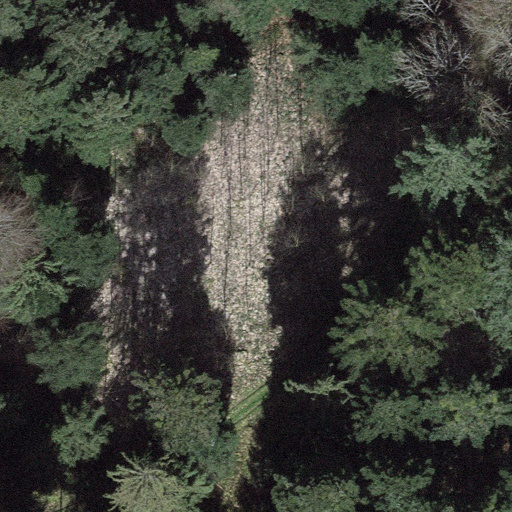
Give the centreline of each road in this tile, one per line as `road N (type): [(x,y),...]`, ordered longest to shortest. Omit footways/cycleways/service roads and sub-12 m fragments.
road 1 (track): [(476,98),(400,250),(327,345),(221,430),(82,511)]
road 2 (track): [(511,147),(476,98),(428,0)]
